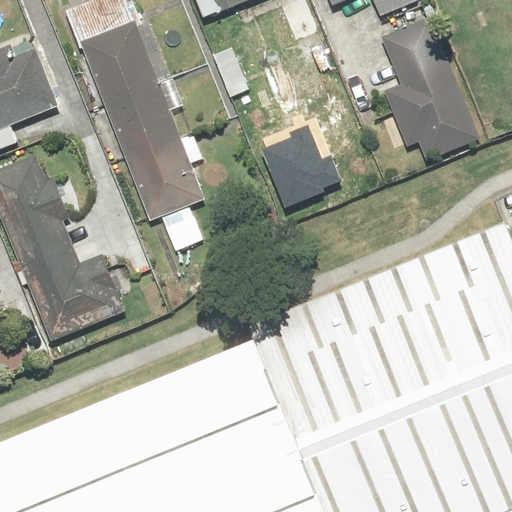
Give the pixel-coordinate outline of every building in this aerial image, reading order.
[(203,136),(191,141),(166,78),(178,74),(156,20),(144,25),(134,0),(93,0),(71,9),(86,48),(91,46),(160,218),(214,196),(200,162),(212,158),(203,136)] [(254,0),(190,0),(199,22),(254,0)] [(301,0),(289,0),(274,7),(290,45),(316,34),(301,0)] [(325,0),(330,11),(355,0),(369,0),(379,21),(417,5),(414,0),(325,0)] [(413,27),(381,41),(401,86),(382,95),(405,149),(416,144),(425,165),(478,142),(442,59),(429,64),(413,27)] [(0,49),(0,149),(23,139),(17,125),(69,103),(44,44),(26,52),(21,41),(0,49)] [(230,50),(210,59),(229,99),(249,90),(230,50)] [(44,153),(0,172),(0,199),(61,338),(132,307),(126,293),(130,291),(113,252),(91,261),(72,217),(81,213),(64,175),(56,179),(44,153)] [(252,326),(261,347),(327,511),(503,511),(511,509),(511,237),(506,224),(252,326)] [(327,511),(261,347),(0,452),(0,511),(327,511)]
